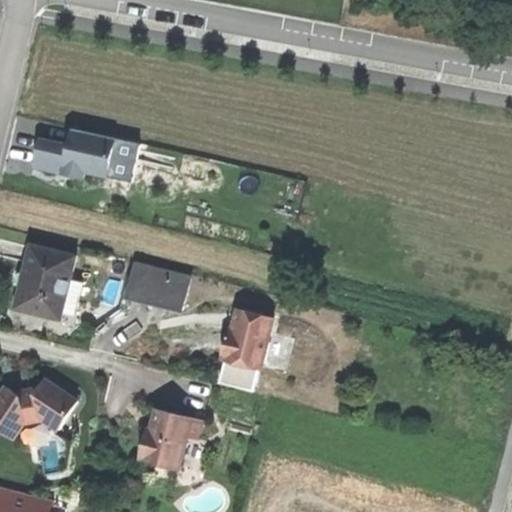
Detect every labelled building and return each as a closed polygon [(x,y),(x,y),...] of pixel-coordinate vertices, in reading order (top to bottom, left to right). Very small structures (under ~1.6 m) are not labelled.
[(71,145),(42,138),(35,167),(66,174),(67,170),(86,174),(86,172),(109,177),(118,139),(74,129),(71,145)] [(86,174),(67,170),(66,174),(85,178),(86,174)] [(62,318),(66,300),(71,279),(76,263),(77,257),(33,245),(25,276),(17,307),(62,318)] [(193,277),(137,263),(133,278),(128,295),(185,310),(193,277)] [(100,302),(110,304),(118,274),(108,271),(100,302)] [(71,279),(66,300),(79,304),(85,283),(71,279)] [(275,318),(240,309),(237,320),(234,331),(230,330),(223,357),(228,358),(227,360),(261,369),(275,318)] [(255,391),(261,369),(227,360),(221,383),(255,391)] [(31,446),(46,444),(57,428),(60,430),(69,417),(78,400),(46,381),(38,393),(31,395),(23,397),(8,386),(0,399),(0,428),(2,430),(14,439),(16,436),(19,438),(31,446)] [(199,439),(204,421),(158,409),(153,427),(152,430),(149,429),(146,438),(141,458),(145,459),(144,461),(179,470),(188,437),(199,439)]
